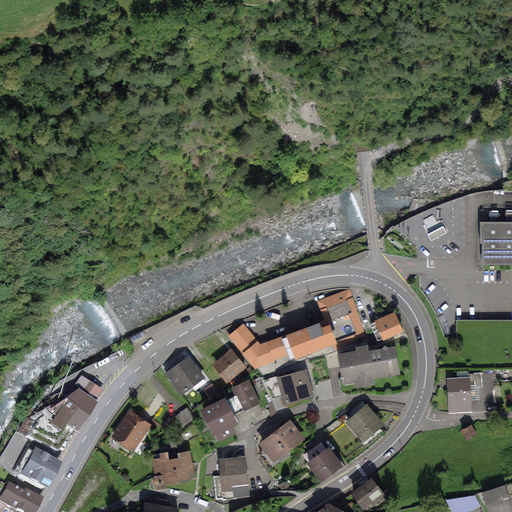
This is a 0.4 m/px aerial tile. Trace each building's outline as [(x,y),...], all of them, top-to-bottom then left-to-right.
[(511,224),(479,225),(480,267),(511,267),(511,224)] [(263,377),(364,337),(349,291),(319,301),(327,321),(262,341),(247,322),(228,335),(263,377)] [(384,342),(403,332),(394,316),(375,326),(384,342)] [(338,361),(343,386),(399,376),(395,350),(338,361)] [(212,369),(224,384),(246,368),(234,352),(212,369)] [(186,358),(171,372),(193,396),(208,382),(186,358)] [(284,395),(286,403),(311,396),(305,371),(279,378),(284,395)] [(450,413),(471,411),(469,379),(448,380),(450,413)] [(201,411),(216,440),(234,432),(230,424),(235,421),(232,415),(258,403),(247,382),(234,389),(236,394),(201,411)] [(68,435),(83,407),(63,396),(47,424),(68,435)] [(366,407),(348,422),(364,440),(382,425),(366,407)] [(115,439),(135,453),(153,428),(133,414),(115,439)] [(260,444),(275,464),(303,442),(288,423),(270,437),(260,444)] [(309,463),(322,480),(342,466),(336,458),(329,449),(309,463)] [(12,476),(43,494),(57,468),(26,451),(12,476)] [(165,473),(167,485),(194,481),(190,452),(153,457),(155,475),(165,473)] [(244,459),(222,461),(223,475),(214,476),(216,500),(236,498),(236,496),(247,495),(245,465),(244,459)] [(164,475),(154,476),(156,490),(165,489),(164,475)] [(354,493),(366,510),(383,497),(371,480),(354,493)] [(0,505),(13,511),(34,511),(39,503),(5,486),(0,495),(0,505)]
